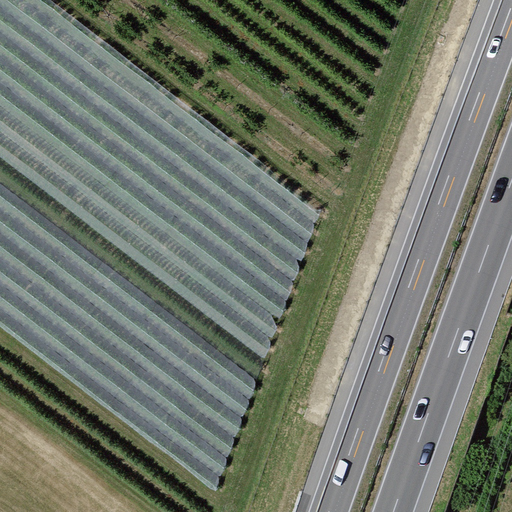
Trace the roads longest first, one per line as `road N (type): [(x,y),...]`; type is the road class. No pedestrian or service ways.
road 1 (motorway): [(511,6),(329,511)]
road 2 (motorway): [(394,511),(511,181)]
